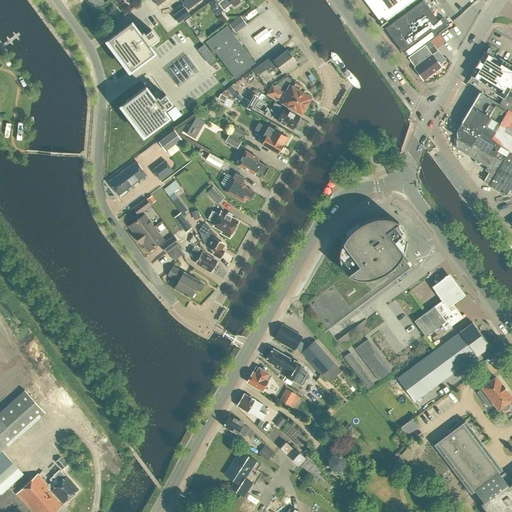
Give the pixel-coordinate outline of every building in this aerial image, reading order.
[(104,0),(88,0),(95,9),(105,1),(104,0)] [(153,0),(157,6),(165,0),(181,0),(188,9),(200,0),(153,0)] [(240,0),(211,0),(210,1),(208,3),(216,15),(223,10),(232,3),(234,6),(241,1),(240,0)] [(412,0),(365,0),(378,16),(377,17),(382,23),(412,0)] [(435,0),(412,0),(382,23),(405,55),(449,23),(446,19),(448,17),(435,0)] [(178,23),(190,14),(184,6),(172,15),(178,23)] [(235,32),(247,24),(241,15),(229,23),(235,32)] [(132,22),(107,40),(131,70),(157,51),(147,37),(153,32),(146,22),(137,29),(132,22)] [(255,63),(227,25),(205,41),(214,53),(215,52),(235,78),(255,63)] [(436,49),(445,42),(439,34),(426,43),(434,53),(437,51),(436,49)] [(426,43),(409,56),(416,65),(414,67),(420,76),(424,80),(427,78),(441,67),(441,66),(442,65),(441,64),(445,61),(437,51),(434,53),(426,43)] [(272,55),(253,69),(258,75),(265,69),(267,71),(276,64),(282,72),(296,61),(287,50),(275,59),(272,55)] [(502,98),(511,81),(511,66),(498,58),(497,60),(494,59),(494,58),(484,52),(469,75),(480,82),(481,81),(496,91),(495,93),(502,98)] [(266,94),(301,113),(310,97),(300,91),(303,86),(294,81),(291,86),(289,85),(285,92),(281,90),(282,88),(275,84),(274,86),(272,85),(266,94)] [(511,81),(502,98),(503,98),(500,103),(508,108),(511,109),(511,81)] [(232,85),(227,88),(232,96),(237,93),(232,85)] [(123,103),(119,106),(125,113),(127,112),(139,128),(137,130),(143,137),(147,134),(169,117),(164,110),(172,103),(165,94),(161,97),(159,98),(155,94),(153,96),(151,93),(146,86),(145,87),(124,103),(123,103)] [(241,105),(250,110),(258,97),(250,92),(246,99),(245,98),(241,105)] [(479,93),(461,122),(511,152),(511,112),(507,110),(500,123),(488,116),(495,105),(497,107),(499,104),(479,93)] [(293,128),(299,116),(275,102),(271,110),(280,115),(277,120),(285,125),(285,124),(293,128)] [(195,137),(205,121),(196,116),(187,132),(195,137)] [(261,143),(278,153),(279,151),(280,152),(283,146),(282,146),(283,144),(287,137),(268,126),(267,127),(259,122),(254,130),(265,136),(261,143)] [(511,152),(461,122),(456,131),(457,138),(455,138),(456,147),(487,166),(485,171),(489,173),(483,182),(489,185),(488,187),(501,195),(502,194),(505,195),(509,190),(511,191),(511,152)] [(234,125),(230,133),(241,139),(246,132),(234,125)] [(174,130),(158,142),(165,152),(181,140),(174,130)] [(225,142),(237,149),(242,141),(229,134),(225,142)] [(238,162),(236,164),(259,177),(261,173),(264,174),(264,173),(267,173),(269,170),(268,167),(268,166),(258,160),(259,158),(244,150),(241,155),(240,155),(237,161),(238,162)] [(205,160),(220,168),(224,161),(209,153),(205,160)] [(165,160),(151,170),(159,180),(173,170),(165,160)] [(109,181),(119,195),(146,175),(136,161),(109,181)] [(334,184),(337,186),(338,185),(340,182),(341,179),(338,178),(340,174),(339,173),(341,170),(339,169),(331,182),(334,184)] [(253,198),(254,195),(254,191),(245,186),(246,184),(241,181),(243,177),(236,172),(233,177),(233,176),(225,191),(244,202),(246,198),(249,199),(253,198)] [(175,181),(164,189),(169,196),(180,187),(175,181)] [(223,198),(212,187),(206,193),(217,204),(223,198)] [(150,195),(146,198),(150,204),(154,201),(150,195)] [(138,216),(151,206),(145,198),(132,208),(138,216)] [(194,220),(200,218),(198,210),(191,212),(194,220)] [(233,229),(238,220),(221,211),(219,215),(212,211),(208,219),(215,223),(214,225),(223,230),(222,232),(229,236),(229,235),(232,235),(234,232),(233,229)] [(191,227),(180,212),(174,217),(182,227),(186,232),(190,228),(191,227)] [(134,234),(138,239),(154,227),(144,214),(129,226),(135,234),(134,234)] [(402,255),(403,253),(403,252),(404,249),(405,245),(406,243),(406,241),(406,240),(406,237),(406,236),(406,234),(405,232),(405,231),(404,229),(403,228),(403,227),(401,225),(400,224),(399,223),(398,222),(395,220),(392,219),(389,218),(386,217),(383,217),(378,217),(374,218),(370,219),(366,220),(362,222),(359,224),(355,226),(354,227),(352,229),(351,230),(348,233),(345,236),(343,240),(341,244),(340,248),(339,252),(339,255),(339,258),(339,261),(340,264),(341,267),(343,270),(345,272),(347,274),(350,276),(353,277),(356,278),(359,279),(362,279),(365,279),(369,279),(372,278),(376,276),(380,275),(384,273),(388,270),(391,267),(395,264),(398,261),(399,259),(400,258),(401,256),(402,255)] [(216,234),(209,230),(210,227),(203,223),(199,231),(205,234),(204,236),(206,237),(204,241),(208,243),(207,245),(214,250),(212,253),(219,257),(223,251),(221,249),(224,244),(213,238),(216,234)] [(163,239),(154,227),(138,239),(141,243),(142,242),(148,251),(163,239)] [(179,242),(184,238),(177,229),(172,233),(179,242)] [(173,235),(160,245),(166,253),(179,243),(173,235)] [(177,245),(168,252),(174,260),(183,253),(177,245)] [(195,248),(194,248),(190,255),(199,260),(197,263),(211,271),(217,261),(204,253),(203,254),(199,251),(200,249),(196,246),(195,248)] [(328,330),(329,330),(358,308),(413,267),(403,253),(402,255),(401,256),(400,258),(399,259),(398,261),(395,264),(391,267),(388,270),(384,273),(380,275),(376,276),(372,278),(369,279),(365,279),(362,279),(359,279),(356,278),(353,277),(350,276),(347,274),(308,303),(328,330)] [(201,281),(173,265),(167,275),(174,279),(173,282),(176,284),(173,288),(191,298),(196,290),(199,292),(204,283),(201,282),(201,281)] [(432,288),(441,301),(446,308),(451,304),(456,300),(462,296),(448,277),(442,281),(432,288)] [(445,330),(462,318),(451,304),(446,308),(441,301),(414,321),(425,337),(441,325),(445,330)] [(414,401),(489,346),(472,322),(396,378),(397,379),(385,389),(406,417),(419,407),(414,401)] [(294,350),(295,349),(301,352),(322,375),(334,363),(314,341),(308,346),(299,341),(302,337),(282,325),(274,338),(294,350)] [(364,348),(371,343),(368,339),(361,344),(364,348)] [(374,347),(371,343),(364,348),(367,352),(374,347)] [(358,352),(364,348),(361,344),(355,348),(358,352)] [(370,356),(377,351),(374,347),(367,352),(370,356)] [(361,356),(367,352),(364,348),(358,352),(361,356)] [(281,375),(291,381),(300,366),(290,360),(289,360),(270,349),(264,360),(272,364),(271,366),(282,372),(281,375)] [(380,355),(377,351),(370,356),(373,360),(380,355)] [(346,361),(353,356),(350,352),(343,357),(346,361)] [(364,360),(370,356),(367,352),(361,356),(364,360)] [(376,364),(383,359),(380,355),(373,360),(376,364)] [(349,365),(356,360),(353,356),(346,361),(349,365)] [(373,360),(370,356),(364,360),(367,364),(373,360)] [(386,363),(383,359),(376,364),(379,368),(386,363)] [(352,369),(359,364),(356,360),(349,365),(352,369)] [(376,364),(373,360),(367,364),(370,369),(376,364)] [(382,372),(389,367),(386,363),(379,368),(382,372)] [(355,373),(362,368),(359,364),(352,369),(355,373)] [(379,368),(376,364),(370,369),(373,373),(379,368)] [(392,371),(389,367),(382,372),(385,376),(392,371)] [(267,381),(271,375),(259,368),(256,372),(253,370),(247,381),(262,390),(267,381)] [(358,377),(365,372),(362,368),(355,373),(358,377)] [(382,372),(379,368),(373,373),(376,377),(382,372)] [(361,381),(368,376),(365,372),(358,377),(361,381)] [(385,376),(382,372),(376,377),(379,381),(385,376)] [(364,385),(371,380),(368,376),(361,381),(364,385)] [(476,393),(483,402),(488,398),(496,410),(498,408),(501,412),(505,412),(509,409),(511,405),(508,401),(511,399),(495,378),(481,388),(482,389),(476,393)] [(374,384),(371,380),(364,385),(367,389),(374,384)] [(24,389),(0,410),(0,451),(44,412),(24,389)] [(279,400),(293,408),(299,397),(296,395),(297,395),(286,389),(279,400)] [(249,396),(244,393),(237,406),(260,419),(262,420),(266,415),(259,411),(262,404),(252,398),(250,396),(249,396)] [(245,436),(249,428),(243,424),(244,423),(228,414),(222,423),(223,424),(222,426),(231,430),(230,431),(235,434),(236,433),(237,434),(238,432),(245,436)] [(406,435),(420,425),(413,417),(400,427),(406,435)] [(462,423),(436,442),(474,491),(482,503),(507,484),(508,483),(506,481),(509,478),(505,472),(502,475),(462,423)] [(298,428),(286,426),(285,436),(294,437),(294,435),(297,436),(298,428)] [(299,464),(305,457),(299,452),(298,453),(296,450),(295,451),(286,442),(280,448),(298,465),(299,464)] [(268,460),(274,452),(267,447),(261,455),(268,460)] [(415,455),(407,447),(400,454),(409,462),(415,455)] [(244,478),(256,460),(240,450),(224,475),(234,481),(230,487),(244,496),(252,483),(244,478)] [(341,471),(346,465),(345,458),(339,453),(332,453),(327,459),(328,466),(333,471),(341,471)] [(306,456),(305,457),(299,464),(314,477),(313,478),(319,484),(324,479),(318,473),(321,469),(306,456)] [(60,457),(55,461),(62,469),(67,465),(60,457)] [(404,470),(407,466),(399,458),(395,462),(404,470)] [(0,493),(1,494),(23,474),(12,462),(0,472),(0,493)] [(32,479),(58,507),(63,503),(78,489),(60,469),(53,475),(49,479),(51,481),(47,485),(38,474),(32,479)] [(52,511),(58,507),(32,479),(16,493),(33,511),(52,511)] [(507,484),(482,503),(480,504),(486,511),(511,511),(511,483),(508,486),(507,484)] [(264,511),(295,511),(273,497),(264,511)]
